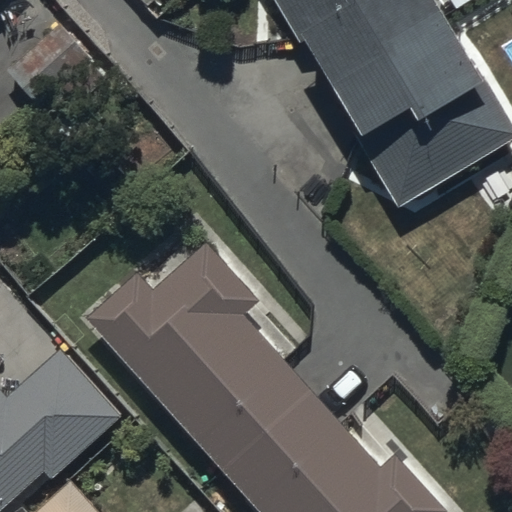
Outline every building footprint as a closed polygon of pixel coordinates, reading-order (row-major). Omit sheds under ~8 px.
[(0,0),(0,8),(8,0),(0,0)] [(278,0),(306,45),(313,40),(367,127),(358,133),(406,210),(511,145),(511,116),(440,0),(278,0)] [(144,276),(91,325),(261,511),(454,511),(402,454),(386,468),(249,318),(264,304),(210,244),(158,292),(144,276)] [(0,511),(6,511),(48,476),(56,485),(127,422),(65,352),(11,400),(0,386),(0,511)] [(98,511),(73,484),(42,511),(98,511)]
